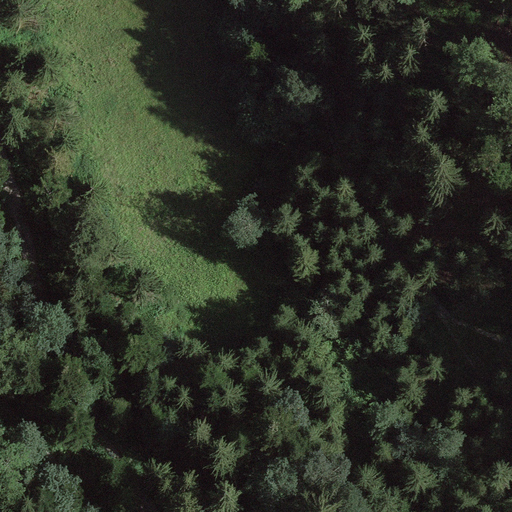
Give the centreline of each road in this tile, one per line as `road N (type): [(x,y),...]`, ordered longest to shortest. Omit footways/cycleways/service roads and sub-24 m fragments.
road 1 (track): [(296,0),(335,146),(368,218),(453,329),(511,344)]
road 2 (track): [(0,148),(64,353),(150,511)]
road 3 (track): [(96,511),(0,402)]
